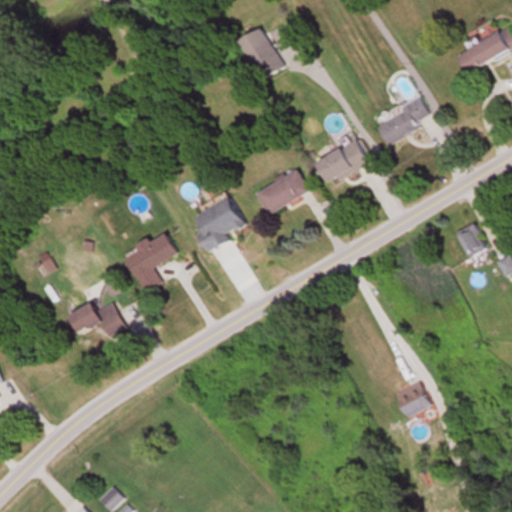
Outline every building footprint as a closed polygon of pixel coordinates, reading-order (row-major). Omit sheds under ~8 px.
[(461,56),(471,77),(511,57),(511,50),(505,36),(461,56)] [(288,72),(275,44),(251,55),(264,83),(288,72)] [(425,132),(421,123),(433,117),(424,100),(393,116),(396,122),(383,129),(392,148),(425,132)] [(374,166),(362,143),(321,165),(334,188),(374,166)] [(313,194),(302,173),(262,195),(273,216),(313,194)] [(197,208),(209,245),(247,232),(235,196),(197,208)] [(461,234),(473,259),(490,251),(478,226),(461,234)] [(182,257),(169,234),(129,256),(149,295),(167,286),(159,269),(182,257)] [(511,257),(500,263),(508,279),(511,277),(511,257)] [(72,315),(82,336),(106,325),(112,339),(130,331),(117,304),(99,313),(96,305),(72,315)] [(0,394),(11,389),(2,368),(0,368),(0,394)] [(402,401),(411,420),(435,408),(426,389),(402,401)] [(107,504),(115,511),(127,499),(118,491),(107,504)]
